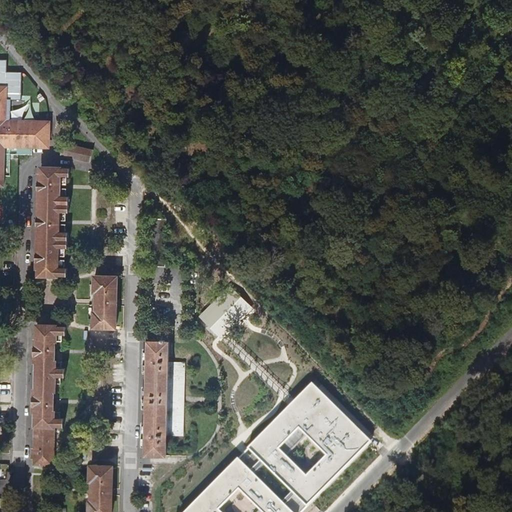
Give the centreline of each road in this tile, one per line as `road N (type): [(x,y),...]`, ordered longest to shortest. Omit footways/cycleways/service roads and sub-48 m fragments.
road 1 (residential): [(56,101),(58,146),(25,172),(18,511)]
road 2 (track): [(138,184),(395,452)]
road 3 (residential): [(138,184),(131,511)]
road 4 (unclassified): [(395,452),(511,336)]
